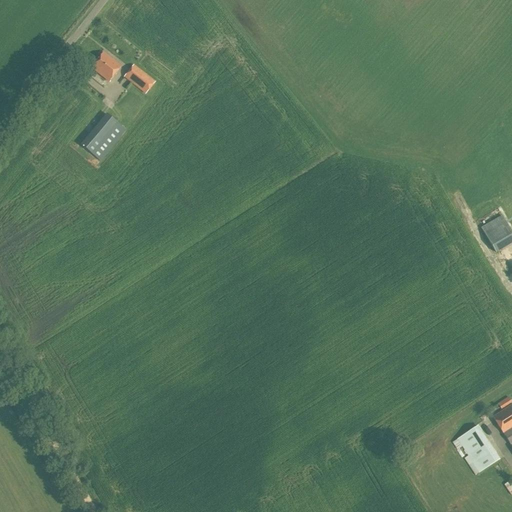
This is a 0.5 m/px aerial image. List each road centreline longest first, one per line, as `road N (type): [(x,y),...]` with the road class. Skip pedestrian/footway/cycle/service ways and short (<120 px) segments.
road 1 (track): [(92,511),(0,354)]
road 2 (unclassified): [(0,127),(104,0)]
